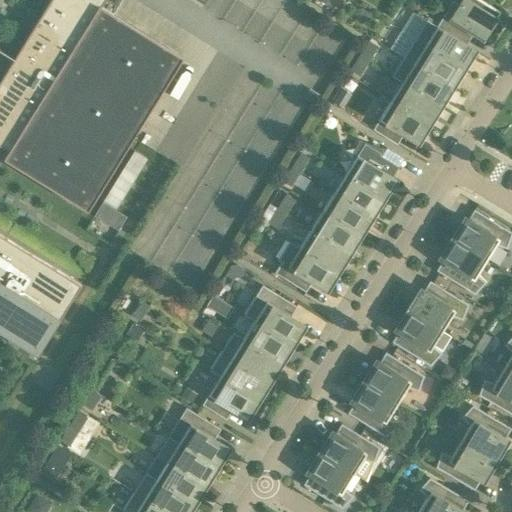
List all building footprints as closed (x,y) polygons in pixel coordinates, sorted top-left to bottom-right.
[(0,331),(37,354),(81,284),(0,233),(0,144),(8,150),(3,158),(87,210),(182,56),(109,10),(115,0),(49,0),(9,65),(0,59),(0,331)] [(454,0),(451,0),(437,24),(436,24),(466,43),(474,31),(483,36),(484,35),(481,33),(484,24),(488,25),(498,9),(499,10),(500,9),(485,0),(460,0),(460,2),(454,0)] [(427,17),(415,36),(464,67),(461,65),(465,56),(469,57),(474,49),(475,49),(476,48),(466,43),(436,24),(437,24),(427,17)] [(415,36),(403,55),(452,86),(453,85),(450,83),(453,74),(457,75),(462,67),(464,68),(464,67),(415,36)] [(368,40),(360,53),(370,60),(378,46),(368,40)] [(370,60),(360,53),(349,70),(360,76),(370,60)] [(391,73),(403,80),(441,104),(438,102),(442,92),(446,94),(451,85),(452,86),(403,55),(391,73)] [(393,95),(391,99),(430,122),(427,120),(431,111),(434,112),(439,104),(441,105),(441,104),(403,80),(401,83),(399,82),(393,95)] [(333,102),(342,108),(351,94),(341,88),(333,102)] [(430,122),(391,99),(389,101),(387,101),(382,114),(373,128),(397,143),(403,133),(418,142),(419,140),(416,139),(419,129),(423,131),(428,122),(429,123),(430,122)] [(352,156),(347,169),(345,172),(384,197),(384,196),(381,194),(385,185),(389,186),(394,178),(395,179),(396,178),(392,176),(399,165),(380,154),(381,152),(364,141),(363,143),(354,157),(352,156)] [(120,210),(146,155),(132,149),(99,218),(120,228),(127,213),(120,210)] [(301,151),(292,165),(300,170),(309,156),(301,151)] [(300,170),(292,165),(283,180),(291,185),(300,170)] [(336,188),(334,191),(373,215),(370,213),(374,203),(377,205),(382,196),(384,197),(345,173),(343,176),(341,175),(336,188)] [(324,206),(322,209),(361,233),(362,233),(359,231),(362,222),(366,223),(371,215),(372,216),(373,215),(334,191),(332,194),(330,193),(324,206)] [(286,192),(277,207),(287,212),(296,198),(286,192)] [(287,212),(277,207),(269,221),(278,227),(287,212)] [(459,226),(453,236),(487,258),(497,242),(507,246),(511,232),(511,230),(506,227),(474,208),(462,227),(459,226)] [(313,225),(311,228),(350,252),(350,251),(347,250),(351,240),(355,241),(360,233),(361,234),(361,233),(322,209),(320,213),(318,212),(313,225)] [(302,243),(300,246),(303,248),(336,268),(339,258),(343,260),(348,252),(350,252),(311,228),(309,231),(307,230),(302,243)] [(487,258),(453,236),(446,247),(448,249),(436,269),(468,288),(475,292),(485,281),(477,273),(487,258)] [(336,268),(303,248),(300,246),(289,240),(277,259),(281,261),(275,271),(282,275),(306,290),(312,280),(327,289),(327,288),(324,286),(328,277),(332,278),(337,270),(338,271),(339,270),(336,268)] [(415,298),(409,308),(442,330),(452,314),(462,318),(468,303),(462,299),(430,279),(418,299),(415,298)] [(262,285),(244,313),(293,343),(294,343),(292,342),(297,334),(295,331),(301,323),(304,325),(305,324),(290,315),(297,305),(272,290),(272,292),(262,285)] [(131,314),(140,320),(149,305),(140,299),(131,314)] [(488,302),(484,308),(494,314),(499,304),(494,301),(488,302)] [(218,302),(209,317),(219,323),(227,308),(218,302)] [(442,330),(409,308),(402,318),(404,321),(392,341),(424,360),(430,364),(441,352),(433,345),(442,330)] [(233,331),(282,362),(282,361),(281,360),(286,352),(283,349),(290,342),(293,344),(293,343),(244,313),(254,320),(252,322),(243,333),(245,334),(243,337),(233,331)] [(219,323),(209,317),(200,331),(209,337),(219,323)] [(125,338),(136,345),(145,330),(133,324),(125,338)] [(233,331),(221,350),(271,380),(271,379),(269,379),(275,370),(272,368),(279,360),(282,362),(233,331)] [(221,350),(210,368),(259,398),(258,397),(263,389),(260,386),(267,379),(270,380),(271,380),(221,350)] [(370,370),(364,380),(398,401),(408,385),(418,389),(424,375),(417,370),(386,351),(373,370),(370,370)] [(446,364),(439,376),(451,383),(458,371),(446,364)] [(511,371),(504,367),(495,382),(484,379),(479,393),(486,397),(486,398),(511,413),(511,371)] [(259,398),(210,368),(210,369),(220,375),(218,378),(209,388),(211,389),(202,404),(226,418),(233,408),(247,417),(248,416),(247,415),(252,407),(249,405),(256,397),(259,399),(259,398)] [(398,401),(364,380),(358,390),(360,392),(348,412),(379,432),(379,431),(386,435),(397,424),(389,416),(398,401)] [(441,380),(432,395),(440,400),(449,385),(441,380)] [(187,387),(181,396),(191,403),(197,394),(187,387)] [(83,403),(92,409),(101,394),(92,389),(83,403)] [(470,423),(461,439),(496,459),(502,449),(500,447),(511,427),(480,408),(473,404),(462,416),(470,423)] [(180,439),(178,442),(217,466),(217,465),(215,464),(218,454),(222,456),(227,447),(228,448),(229,447),(214,438),(221,428),(186,406),(179,418),(190,424),(188,427),(186,426),(180,439)] [(78,411),(69,425),(78,431),(87,417),(78,411)] [(326,441),(320,451),(354,472),(364,457),(374,461),(379,446),(373,442),(341,422),(329,442),(326,441)] [(78,431),(69,425),(60,440),(69,445),(78,431)] [(496,459),(461,439),(452,455),(442,451),(437,466),(443,470),(475,489),(487,469),(490,470),(496,459)] [(169,457),(167,461),(206,484),(203,482),(207,473),(210,474),(215,466),(217,467),(217,466),(178,442),(176,445),(174,444),(169,457)] [(51,481),(69,452),(57,444),(40,473),(51,481)] [(354,472),(320,451),(313,462),(316,464),(303,484),(335,503),(341,507),(352,495),(344,488),(354,472)] [(157,454),(145,473),(194,503),(195,502),(192,500),(195,491),(199,492),(204,484),(205,485),(206,484),(167,461),(157,454)] [(145,473),(134,491),(168,511),(183,511),(184,509),(188,511),(193,503),(194,503),(145,473)] [(428,496),(419,511),(461,511),(469,499),(437,481),(430,477),(419,489),(428,496)] [(168,511),(134,491),(121,511),(168,511)] [(38,494),(28,511),(29,511),(46,511),(52,503),(38,494)]
